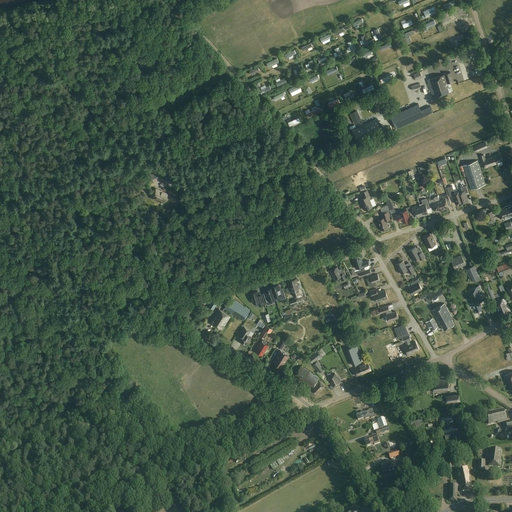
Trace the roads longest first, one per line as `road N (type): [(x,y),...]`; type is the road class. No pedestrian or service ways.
road 1 (track): [(0,31),(33,30),(81,13),(193,37),(233,66),(377,240)]
road 2 (track): [(106,481),(313,408)]
road 3 (residential): [(166,312),(370,243)]
road 4 (residential): [(313,408),(166,312)]
road 5 (unclassified): [(142,293),(0,210)]
road 6 (track): [(386,21),(256,79)]
road 7 (track): [(435,39),(403,58),(386,21),(435,0)]
road 8 (residential): [(313,408),(435,360)]
road 9 (residential): [(511,129),(472,5)]
road 10 (track): [(400,64),(283,111)]
road 11 (residential): [(382,511),(313,408)]
